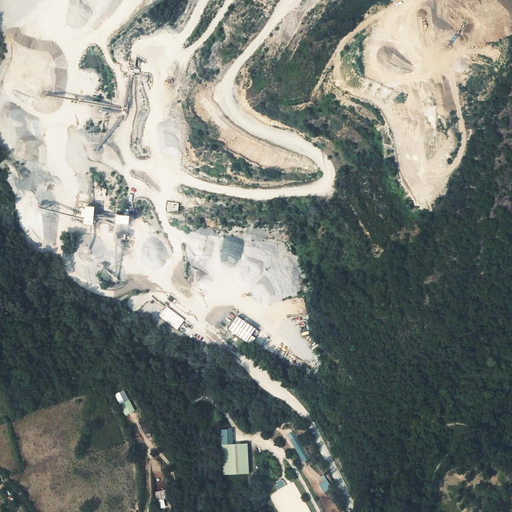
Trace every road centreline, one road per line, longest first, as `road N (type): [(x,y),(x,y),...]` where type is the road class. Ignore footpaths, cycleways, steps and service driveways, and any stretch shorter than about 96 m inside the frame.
road 1 (unclassified): [(318,511),(277,446),(236,436),(220,410),(197,398),(188,414),(197,511)]
road 2 (unclassified): [(352,511),(347,481),(319,425),(190,315)]
